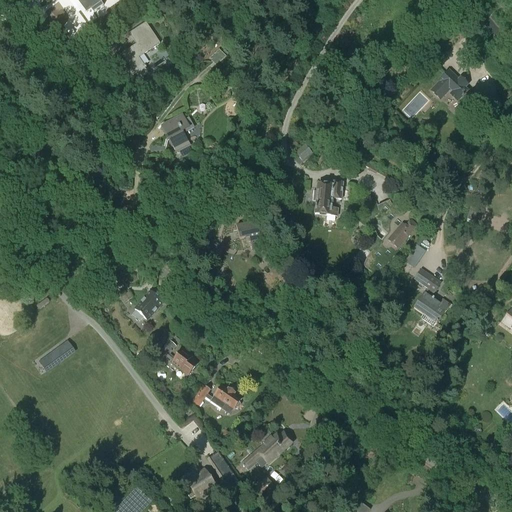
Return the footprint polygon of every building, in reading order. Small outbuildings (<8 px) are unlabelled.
[(78,0),(87,12),(92,9),(94,12),(105,4),(102,1),(103,0),(78,0)] [(122,55),(139,81),(149,74),(145,67),(143,68),(137,60),(160,45),(146,24),(129,35),(136,45),(122,55)] [(459,81),(449,72),(440,82),(440,83),(431,92),(440,100),(450,89),(454,92),(451,95),(458,101),(461,98),(464,102),(456,110),(464,118),(479,103),(471,95),(469,96),(466,93),(467,92),(464,89),(467,86),(460,80),(459,81)] [(501,111),(492,102),(482,113),(491,122),(501,111)] [(191,147),(183,133),(185,131),(186,133),(194,128),(189,118),(185,120),(183,116),(163,128),(177,154),(179,153),(182,159),(191,154),(188,148),(191,147)] [(304,146),(295,153),(302,161),(310,154),(304,146)] [(342,201),(343,184),(332,183),(332,187),(318,186),(317,193),(316,193),(315,202),(316,202),(315,215),(337,217),(338,211),(332,210),(333,200),(342,201)] [(376,205),(379,212),(392,206),(389,199),(376,205)] [(240,241),(250,238),(253,252),(263,250),(256,222),(237,227),(240,241)] [(403,225),(388,242),(393,246),(391,248),(396,252),(417,227),(411,222),(406,228),(403,225)] [(404,262),(412,268),(424,250),(415,245),(404,262)] [(437,325),(451,304),(442,299),(439,303),(429,297),(432,292),(434,293),(441,283),(421,270),(414,280),(427,289),(424,294),(414,309),(424,316),(422,319),(434,327),(436,324),(437,325)] [(133,316),(140,322),(143,318),(147,321),(163,303),(158,299),(156,297),(151,293),(135,311),(136,312),(133,316)] [(122,298),(126,303),(133,298),(129,294),(122,298)] [(502,323),(511,329),(511,311),(511,310),(502,323)] [(180,342),(173,337),(159,356),(165,361),(168,358),(173,361),(172,363),(186,375),(185,377),(186,378),(188,376),(189,376),(198,365),(191,359),(192,358),(182,350),(174,359),(169,356),(180,342)] [(154,349),(159,353),(169,341),(164,338),(154,349)] [(67,343),(39,362),(47,372),(74,353),(67,343)] [(192,404),(198,408),(211,391),(204,386),(192,404)] [(211,402),(223,410),(227,405),(234,410),(235,408),(239,409),(241,405),(239,402),(240,400),(234,396),(235,394),(228,389),(227,391),(221,387),(211,402)] [(495,409),(510,424),(511,421),(511,411),(502,401),(495,409)] [(263,444),(265,446),(242,464),(248,472),(264,459),(268,465),(291,445),(284,437),(276,444),(274,442),(274,441),(271,437),(263,444)] [(239,483),(219,453),(208,460),(229,490),(239,483)] [(301,479),(309,480),(311,468),(303,467),(301,479)] [(186,483),(199,502),(216,491),(204,472),(186,483)] [(255,490),(262,499),(274,489),(267,480),(255,490)] [(137,487),(112,511),(141,511),(151,502),(137,487)] [(369,511),(370,511),(360,503),(356,510),(359,511),(369,511)]
